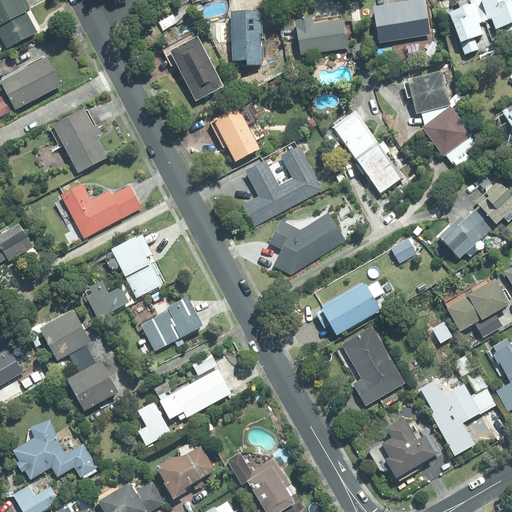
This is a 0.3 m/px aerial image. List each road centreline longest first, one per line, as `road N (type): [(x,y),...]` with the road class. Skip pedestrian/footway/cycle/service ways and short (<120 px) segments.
road 1 (residential): [(97,18),(366,511)]
road 2 (unknown): [(125,70),(61,97),(0,137)]
